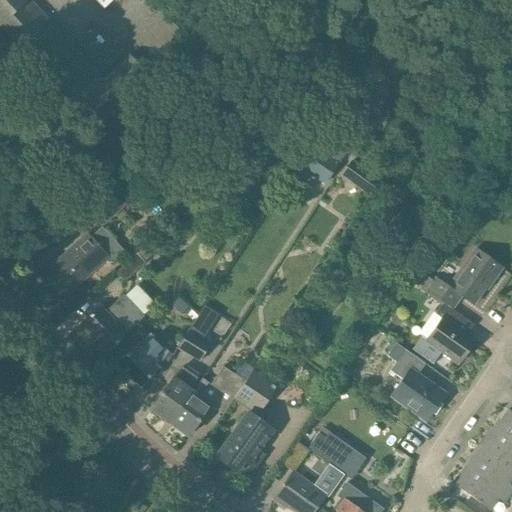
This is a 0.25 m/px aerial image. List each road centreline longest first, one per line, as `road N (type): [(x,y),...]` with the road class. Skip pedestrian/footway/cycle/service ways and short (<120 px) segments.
road 1 (tertiary): [(215,511),(134,447),(0,301)]
road 2 (residential): [(409,511),(428,466),(511,348)]
